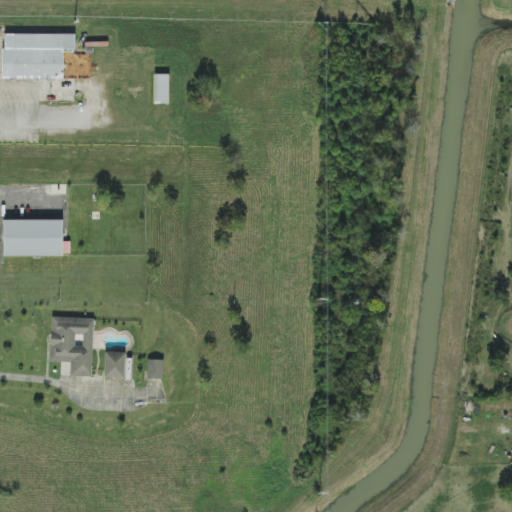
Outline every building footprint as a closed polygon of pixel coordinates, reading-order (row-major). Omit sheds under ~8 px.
[(75,34),(3,34),(2,78),(62,79),(63,49),(74,49),(75,34)] [(169,74),(154,74),(153,103),(168,104),(169,74)] [(62,220),(3,220),(3,256),(62,256),(62,220)] [(91,376),(93,319),(51,317),(50,362),(70,362),(70,376),(91,376)] [(125,353),(104,352),(104,377),(124,378),(125,353)] [(162,379),(163,360),(147,360),(147,379),(162,379)]
